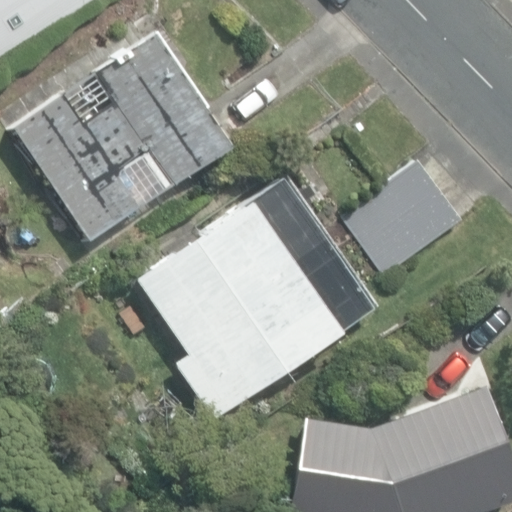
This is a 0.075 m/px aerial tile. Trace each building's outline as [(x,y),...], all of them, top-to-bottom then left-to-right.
[(0,0),(0,62),(115,0),(0,0)] [(9,125),(87,239),(227,144),(149,30),(9,125)] [(339,214),(385,274),(459,217),(413,157),(339,214)] [(171,361),(210,417),(371,306),(280,174),(133,276),(185,351),(171,361)] [(464,511),(511,494),(511,464),(480,380),(367,422),(301,412),(285,511),(464,511)]
